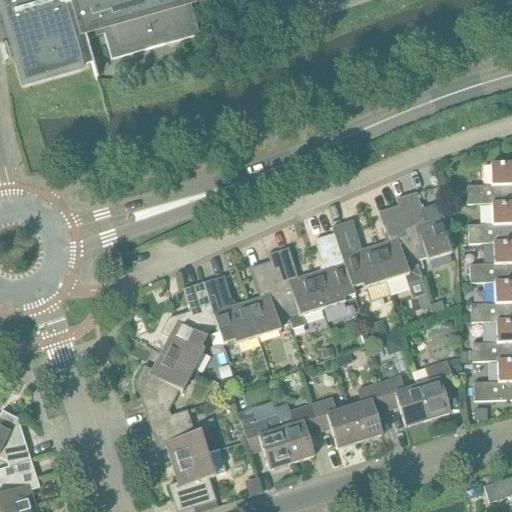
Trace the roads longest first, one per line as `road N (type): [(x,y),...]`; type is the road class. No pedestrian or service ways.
road 1 (residential): [(511,127),(404,160),(135,278)]
road 2 (secondary): [(511,75),(271,170)]
road 3 (secondary): [(58,262),(271,170)]
road 4 (secondary): [(271,170),(48,223)]
road 5 (residential): [(511,436),(299,502)]
road 6 (residential): [(110,511),(56,339)]
